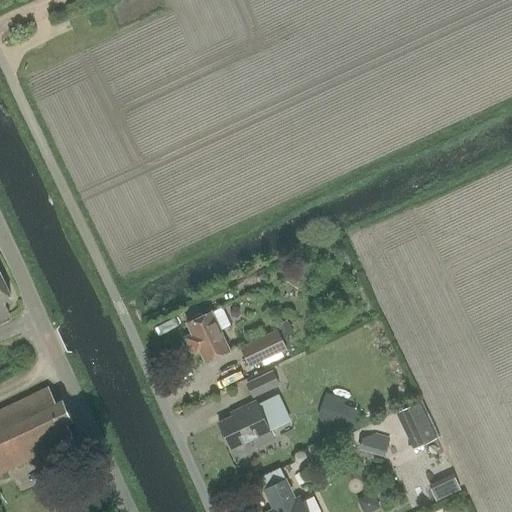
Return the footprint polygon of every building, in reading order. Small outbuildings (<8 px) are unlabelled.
[(286,281),(304,292),(317,273),(299,261),(286,281)] [(0,318),(10,314),(4,302),(12,298),(0,272),(0,318)] [(212,313),(188,325),(194,336),(203,356),(206,363),(230,352),(221,332),(232,326),(223,308),(212,313)] [(278,331),(242,348),(251,367),(287,350),(278,331)] [(273,373),(248,385),(254,397),(279,386),(273,373)] [(49,388),(3,409),(0,410),(0,476),(28,463),(32,470),(49,461),(46,455),(50,452),(49,449),(73,437),(67,424),(73,421),(63,400),(56,403),(49,388)] [(243,413),(220,424),(231,449),(253,439),(257,448),(274,441),(270,431),(276,429),(277,424),(271,411),(272,411),(267,402),(258,406),(256,403),(242,410),(243,413)] [(419,402),(417,403),(397,412),(414,450),(437,439),(419,402)] [(344,405),(338,422),(352,427),(358,410),(344,405)] [(384,456),(387,446),(364,439),(361,448),(384,456)] [(320,511),(314,498),(302,503),(300,498),(296,500),(287,481),(265,491),(274,510),(270,511),(320,511)]
